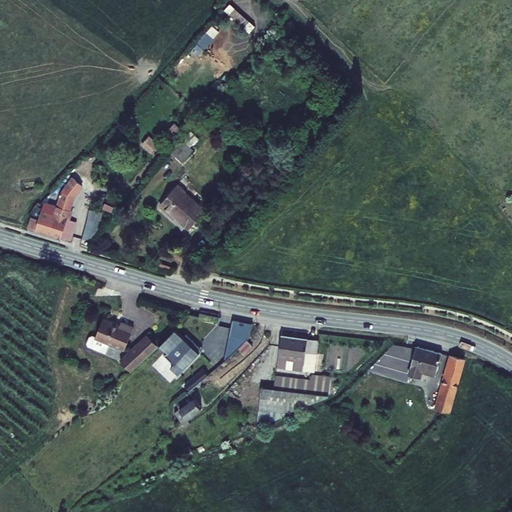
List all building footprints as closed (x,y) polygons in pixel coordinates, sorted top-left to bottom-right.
[(140,145),(150,153),(158,144),(149,135),(140,145)] [(161,160),(173,171),(184,159),(173,147),(161,160)] [(151,214),(177,237),(193,218),(168,196),(151,214)] [(27,226),(67,239),(76,216),(67,212),(68,209),(53,204),(55,200),(51,199),(27,226)] [(90,209),(82,237),(94,240),(101,212),(90,209)] [(240,326),(196,318),(193,330),(194,330),(191,343),(200,345),(201,340),(206,341),(207,334),(224,338),(221,350),(224,353),(230,360),(240,351),(235,344),(240,326)] [(115,353),(123,329),(109,325),(108,329),(92,324),(86,342),(83,341),(80,343),(78,349),(80,351),(97,357),(100,348),(115,353)] [(168,332),(152,347),(166,362),(161,367),(169,376),(189,358),(168,332)] [(306,340),(267,335),(263,367),(302,372),(306,340)] [(124,371),(142,356),(152,347),(143,336),(114,361),(124,371)] [(407,350),(399,389),(404,391),(409,372),(424,375),(429,354),(407,350)] [(195,363),(207,368),(218,359),(198,353),(195,363)] [(427,410),(442,413),(453,360),(438,357),(427,410)] [(186,373),(170,387),(176,394),(193,380),(186,373)] [(317,397),(318,392),(325,393),(328,378),(321,377),(302,374),(300,382),(264,378),(261,392),(251,390),(248,414),(277,415),(317,397)] [(176,394),(163,405),(170,413),(176,421),(190,409),(176,394)] [(176,430),(180,426),(176,421),(171,425),(176,430)]
